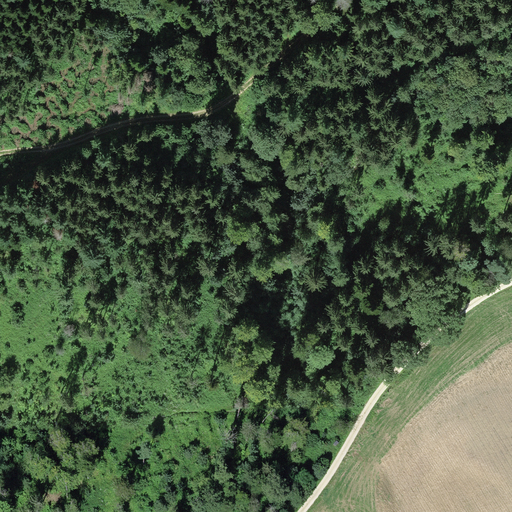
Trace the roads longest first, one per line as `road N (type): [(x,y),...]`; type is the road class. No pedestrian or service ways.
road 1 (track): [(175,410),(122,245),(77,267),(25,324),(12,419),(0,439)]
road 2 (track): [(353,0),(210,110),(99,130),(0,181)]
road 3 (track): [(89,511),(139,432),(175,410),(240,409),(309,429),(362,415)]
road 4 (track): [(511,279),(453,315),(405,359),(300,511)]
road 5 (track): [(226,101),(354,80),(511,36)]
road 6 (track): [(511,119),(404,153),(372,186),(360,224)]
